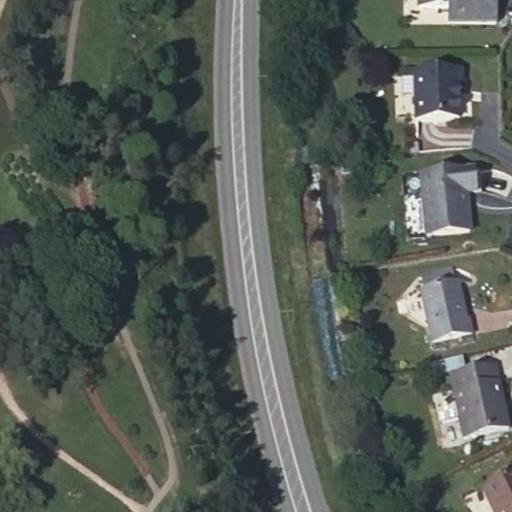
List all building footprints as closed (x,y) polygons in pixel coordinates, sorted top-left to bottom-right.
[(421,0),(422,11),(451,12),(452,25),(499,24),(498,0),(421,0)] [(465,74),(417,75),(418,122),(462,122),(462,92),(465,92),(465,74)] [(476,194),(473,173),(420,184),(430,243),(474,235),(467,196),(476,194)] [(477,173),(473,173),(476,194),(481,194),(477,173)] [(450,271),(420,278),(423,291),(453,284),(450,271)] [(465,319),(457,284),(453,284),(423,291),(420,292),(431,344),(471,335),(467,319),(465,319)] [(509,431),(494,366),(451,377),(464,441),(509,431)] [(511,511),(511,481),(481,498),(488,511),(511,511)]
